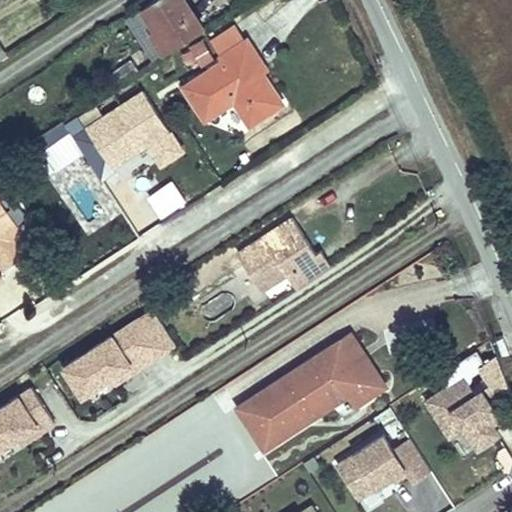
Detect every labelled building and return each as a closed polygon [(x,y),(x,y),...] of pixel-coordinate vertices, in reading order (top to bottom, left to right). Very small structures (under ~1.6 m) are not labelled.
[(189,0),(149,0),(145,3),(171,44),(205,23),(189,0)] [(251,51),(264,43),(254,24),(226,40),(229,46),(192,69),(210,100),(238,84),(253,109),(285,89),(268,58),(259,63),(251,51)] [(272,56),(264,43),(251,51),(259,63),(268,58),(272,56)] [(109,167),(146,147),(157,167),(182,154),(145,84),(82,117),(109,167)] [(88,140),(79,148),(102,174),(111,166),(88,140)] [(32,243),(0,192),(0,276),(7,272),(2,264),(32,243)] [(236,248),(243,259),(298,223),(291,212),(236,248)] [(298,223),(243,259),(260,286),(286,268),(295,281),(329,259),(320,245),(315,248),(298,223)] [(469,295),(449,307),(460,326),(480,313),(469,295)] [(176,342),(153,308),(62,368),(85,402),(176,342)] [(351,326),(338,335),(373,388),(386,380),(351,326)] [(373,388),(338,335),(238,401),(265,441),(347,386),(356,400),(373,388)] [(483,365),(467,373),(475,390),(491,382),(483,365)] [(497,418),(478,389),(472,393),(460,375),(422,400),(446,436),(460,428),(473,448),(495,434),(488,424),(497,418)] [(0,456),(55,420),(32,386),(0,407),(0,456)] [(429,471),(408,438),(390,450),(381,435),(335,465),(357,499),(390,478),(393,482),(405,474),(411,483),(429,471)]
